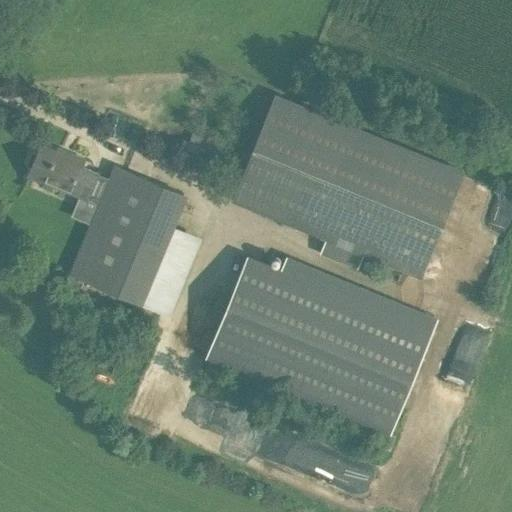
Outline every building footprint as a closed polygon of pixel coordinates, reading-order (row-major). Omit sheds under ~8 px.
[(276,96),(235,196),(327,234),(320,252),(358,268),(365,250),(421,273),(462,173),(276,96)] [(42,145),(30,173),(71,190),(71,189),(100,201),(71,271),(142,301),(165,309),(156,333),(167,338),(177,313),(171,311),(202,236),(174,225),(186,193),(115,165),(110,178),(80,166),(82,161),(42,145)] [(248,253),(206,357),(390,431),(437,315),(287,254),(282,267),(248,253)] [(198,432),(307,467),(316,439),(207,404),(198,432)] [(416,443),(394,498),(418,508),(440,452),(416,443)]
